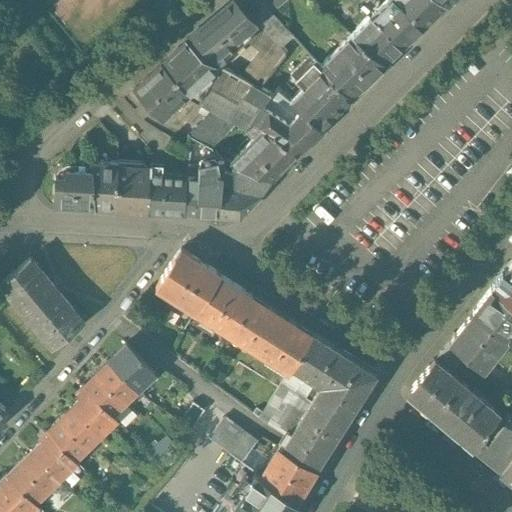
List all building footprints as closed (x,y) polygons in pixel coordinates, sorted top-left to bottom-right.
[(243,8),(234,0),(225,8),(242,28),(253,19),(243,8)] [(292,37),(271,13),(258,0),(252,0),(243,8),(253,19),(262,28),(281,47),(292,37)] [(258,0),(271,13),(285,0),(258,0)] [(424,25),(394,0),(386,0),(379,8),(378,5),(378,2),(375,0),(350,0),(370,17),(404,46),(424,25)] [(438,0),(394,0),(424,25),(444,6),(445,5),(438,0)] [(225,8),(186,41),(205,58),(219,66),(262,28),(253,19),(242,28),(225,8)] [(404,46),(370,17),(351,35),(386,64),(404,46)] [(351,35),(320,67),(322,69),(351,99),(386,64),(351,35)] [(322,69),(320,67),(292,37),(281,47),(300,66),(291,76),(303,88),(290,102),(321,129),(351,99),(322,69)] [(205,58),(186,41),(161,64),(188,94),(184,98),(198,105),(208,88),(219,66),(205,58)] [(188,94),(161,64),(134,90),(161,119),(184,98),(188,94)] [(239,105),(208,88),(198,105),(210,112),(234,125),(246,131),(252,121),(270,94),(252,84),(239,105)] [(321,129),(284,99),(270,94),(252,121),(264,129),(298,151),(321,130),(321,129)] [(210,112),(206,120),(204,119),(199,128),(196,126),(190,137),(211,148),(234,125),(210,112)] [(298,151),(264,129),(230,164),(232,166),(245,170),(270,178),(298,151)] [(187,149),(171,139),(164,150),(180,160),(187,149)] [(213,162),(198,164),(193,164),(192,174),(186,174),(184,214),(218,216),(221,187),(222,177),(220,177),(218,161),(217,156),(212,158),(213,162)] [(117,162),(90,161),(91,170),(94,209),(116,210),(117,167),(117,162)] [(270,178),(245,170),(232,166),(232,173),(224,171),(224,161),(218,161),(220,177),(222,177),(221,187),(260,194),(270,178)] [(186,174),(161,173),(162,164),(150,163),(150,169),(148,211),(184,214),(186,174)] [(150,169),(117,167),(116,210),(148,211),(150,169)] [(91,170),(65,169),(65,175),(55,175),(54,207),(94,209),(91,170)] [(260,194),(221,187),(218,216),(239,217),(259,195),(260,194)] [(219,274),(181,250),(176,259),(175,258),(156,288),(195,313),(197,309),(218,275),(219,275),(219,274)] [(83,321),(30,258),(0,283),(21,309),(20,310),(29,322),(31,320),(52,346),(83,321)] [(511,259),(504,271),(502,269),(494,279),(496,281),(491,287),(511,301),(511,259)] [(219,275),(218,275),(197,309),(231,331),(253,296),(252,297),(219,275)] [(511,301),(491,287),(472,312),(507,335),(511,338),(511,301)] [(311,333),(253,297),(253,296),(231,331),(252,344),(249,348),(268,360),(271,356),(290,368),(291,367),(312,333),(311,333)] [(507,335),(472,312),(449,341),(466,355),(481,367),(507,335)] [(321,386),(354,407),(371,381),(365,373),(368,368),(342,352),(342,351),(342,352),(335,347),(334,347),(312,333),(291,367),(321,386)] [(466,355),(449,341),(436,358),(452,372),(466,355)] [(154,372),(126,343),(109,360),(137,389),(154,372)] [(436,358),(435,358),(407,393),(473,446),(482,434),(499,409),(452,372),(436,358)] [(109,360),(84,384),(83,383),(83,384),(117,418),(112,413),(137,389),(109,360)] [(117,418),(83,384),(76,390),(81,396),(71,405),(99,434),(109,424),(110,425),(117,418)] [(354,407),(321,386),(289,437),(323,458),(354,407)] [(0,418),(8,410),(0,401),(0,418)] [(193,402),(179,422),(191,430),(204,410),(193,402)] [(99,434),(71,405),(47,429),(46,428),(45,428),(77,461),(74,458),(99,434)] [(511,413),(507,410),(502,416),(511,422),(511,413)] [(511,422),(502,416),(487,438),(482,434),(474,445),(500,465),(511,448),(511,422)] [(222,419),(208,438),(218,445),(232,426),(222,419)] [(232,426),(218,445),(228,452),(242,433),(232,426)] [(77,461),(45,428),(39,435),(42,438),(32,448),(60,477),(70,467),(70,468),(77,461)] [(255,443),(242,433),(228,452),(242,462),(255,443)] [(316,469),(277,446),(260,475),(279,490),(296,502),(316,469)] [(32,448),(7,472),(6,471),(38,504),(35,501),(60,477),(32,448)] [(511,474),(511,448),(500,465),(511,474)] [(38,504),(6,471),(0,476),(0,479),(2,482),(0,483),(0,498),(12,511),(28,511),(30,510),(31,511),(38,504)] [(12,511),(0,498),(0,511),(12,511)] [(152,511),(155,508),(147,503),(142,509),(146,511),(152,511)]
